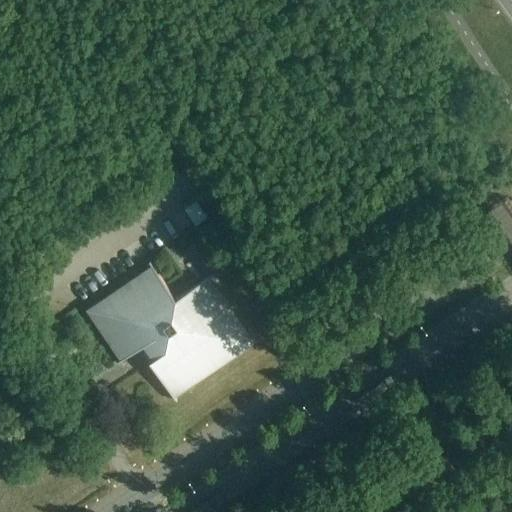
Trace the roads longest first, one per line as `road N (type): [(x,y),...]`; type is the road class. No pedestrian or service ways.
road 1 (unclassified): [(511,242),(111,511)]
road 2 (unclassified): [(185,511),(511,290)]
